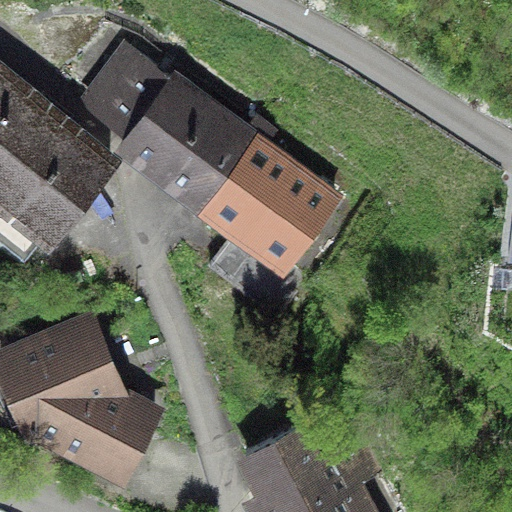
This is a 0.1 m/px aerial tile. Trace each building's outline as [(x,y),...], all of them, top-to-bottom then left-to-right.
[(117,140),(201,203),(260,124),(251,118),(241,132),(126,46),(83,104),(117,140)] [(0,199),(43,234),(103,159),(0,76),(0,199)] [(269,131),(260,124),(201,203),(233,227),(205,264),(272,316),(301,279),(283,265),(331,201),(258,146),(269,131)] [(116,393),(94,338),(86,320),(0,355),(0,369),(26,432),(32,429),(117,473),(150,411),(116,393)] [(359,511),(346,485),(366,475),(376,470),(351,442),(314,463),(296,426),(241,452),(259,487),(250,492),(260,511),(359,511)]
